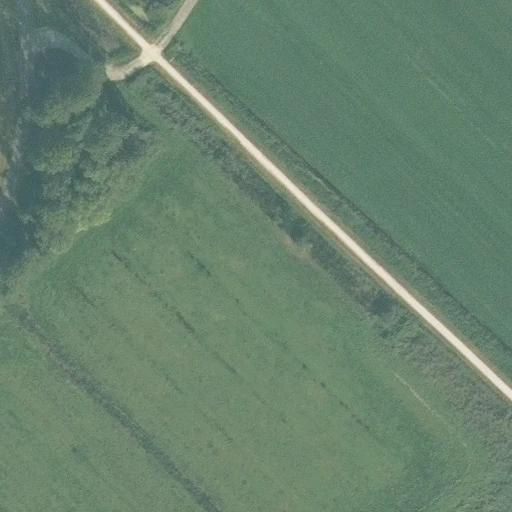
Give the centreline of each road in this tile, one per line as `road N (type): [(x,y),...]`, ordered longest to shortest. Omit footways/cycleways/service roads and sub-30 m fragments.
road 1 (unclassified): [(0,217),(24,136),(28,34),(21,0)]
road 2 (track): [(28,34),(45,36),(109,78),(152,54),(195,0)]
